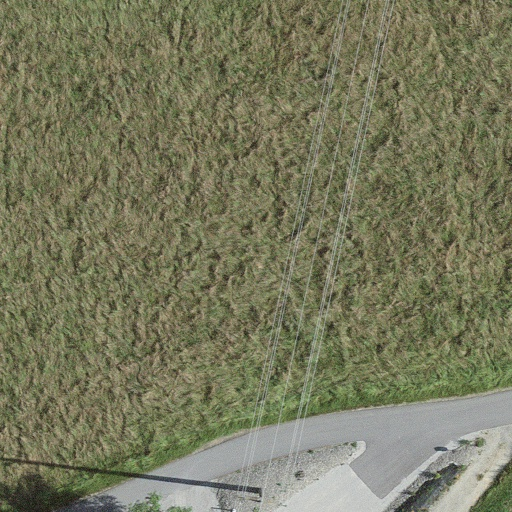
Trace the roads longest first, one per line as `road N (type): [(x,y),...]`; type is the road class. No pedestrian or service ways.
road 1 (unclassified): [(511,406),(366,427),(206,468),(105,511)]
road 2 (track): [(435,417),(388,456),(289,511)]
